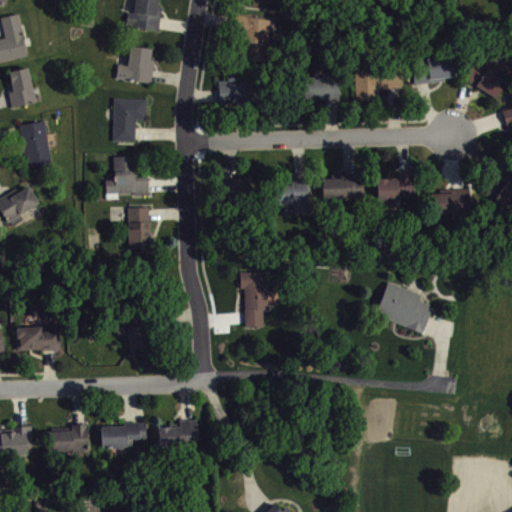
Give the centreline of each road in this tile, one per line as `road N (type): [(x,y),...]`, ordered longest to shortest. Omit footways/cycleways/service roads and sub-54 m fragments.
road 1 (residential): [(198,0),(185,140),(189,262),(206,380)]
road 2 (residential): [(185,140),(453,134)]
road 3 (residential): [(206,380),(0,387)]
